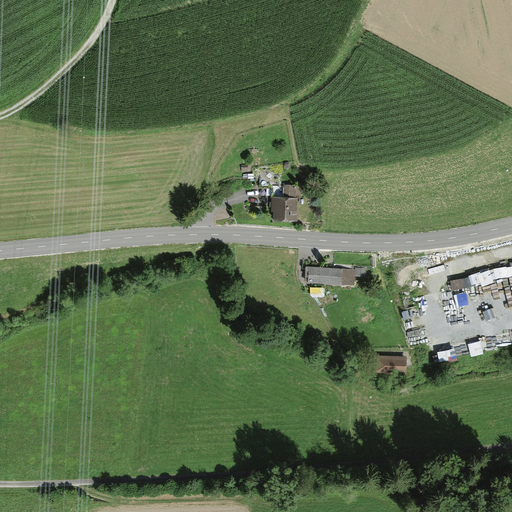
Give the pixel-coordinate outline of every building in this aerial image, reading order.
[(272,216),(297,217),(297,196),(301,196),(301,183),(283,183),(283,197),(273,196),(272,216)] [(306,265),(306,279),(353,282),(354,268),(311,265),(306,265)] [(367,267),(356,267),(355,274),(366,275),(367,267)] [(473,340),(430,351),(433,363),(488,348),(485,337),(474,340),(473,340)] [(375,372),(403,373),(403,357),(375,356),(375,372)]
